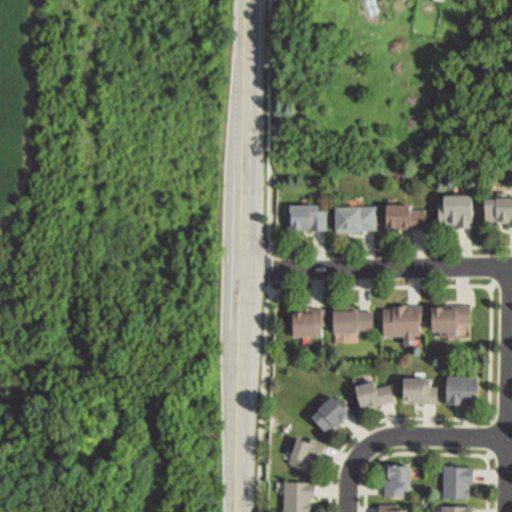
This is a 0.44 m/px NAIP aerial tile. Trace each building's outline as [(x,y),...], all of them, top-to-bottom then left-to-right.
[(473,220),(473,224),(456,224),(456,220),(446,220),(440,221),(440,198),(446,198),(446,190),(473,190),(473,220)] [(511,223),(508,223),(508,219),(498,219),(498,216),(486,216),(486,195),(511,195),(511,223)] [(427,223),(427,225),(399,225),(399,222),(388,222),(388,199),(411,200),(411,208),(427,208),(427,223)] [(319,200),(319,206),(326,206),(326,226),(289,227),(288,207),(290,207),(290,200),(319,200)] [(376,204),(376,226),(361,226),(361,229),(337,229),(338,202),(361,202),(361,204),(376,204)] [(457,325),(457,331),(441,331),(441,325),(434,325),(434,303),(455,303),(455,301),(470,301),(470,303),(470,322),(458,322),(458,325),(457,325)] [(420,332),(385,332),(385,306),(393,306),(393,303),(423,303),(423,306),(423,319),(420,319),(420,332)] [(323,331),(295,331),(295,306),(323,305),(325,305),(325,322),(323,322),(323,331)] [(373,308),(373,326),(359,326),(359,327),(336,327),(336,306),(359,306),(359,308),(373,308)] [(447,399),(448,372),(479,373),(478,401),(447,399)] [(438,384),(437,401),(431,401),(413,400),(413,395),(405,395),(405,374),(431,374),(431,384),(438,384)] [(376,376),(378,385),(390,381),(394,399),(363,407),(358,390),(356,381),(376,376)] [(353,410),(338,423),(336,422),(328,429),(314,412),(337,392),(351,408),(353,410)] [(298,434),(309,438),(310,435),(325,441),(314,469),(300,464),(289,460),(298,434)] [(411,464),(411,468),(411,487),(404,487),(404,493),(386,492),(386,468),(389,468),(390,459),(411,459),(411,464)] [(474,465),(474,480),(470,480),(469,495),(444,494),(444,463),(470,463),(470,465),(474,465)] [(285,479),(311,479),(316,479),(316,495),(311,495),(311,511),(285,510),(285,479)] [(408,503),(407,511),(377,511),(378,502),(382,502),(406,503),(408,503)] [(442,511),(442,503),(471,504),(471,511),(442,511)]
